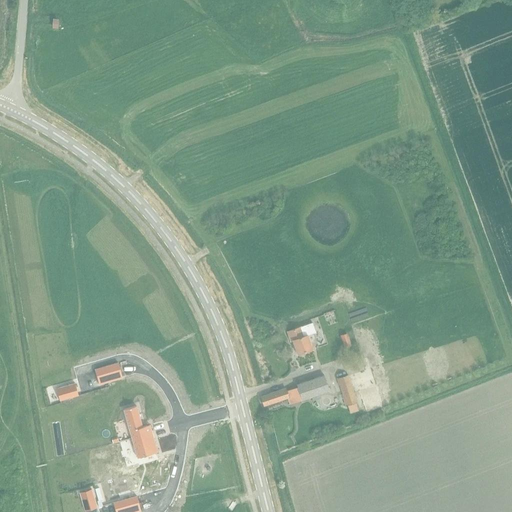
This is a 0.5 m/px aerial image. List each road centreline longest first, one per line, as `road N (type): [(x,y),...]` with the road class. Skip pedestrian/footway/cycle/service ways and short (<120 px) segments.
road 1 (secondary): [(267,511),(230,360),(189,270),(125,188),(8,107)]
road 2 (unknown): [(0,454),(21,407),(0,243)]
